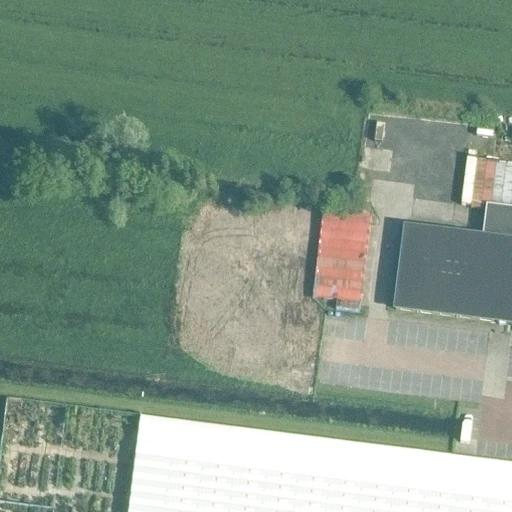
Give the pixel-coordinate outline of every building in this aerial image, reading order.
[(51,176),(43,175),(42,180),(42,192),(50,192),(51,181),(51,176)] [(179,191),(170,190),(170,195),(169,207),(178,207),(179,191)] [(364,310),(377,216),(328,210),(315,304),(364,310)] [(511,243),(404,230),(394,314),(511,328),(511,243)] [(144,421),(132,511),(511,511),(511,468),(453,461),(417,456),(296,441),(198,429),(144,421)]
